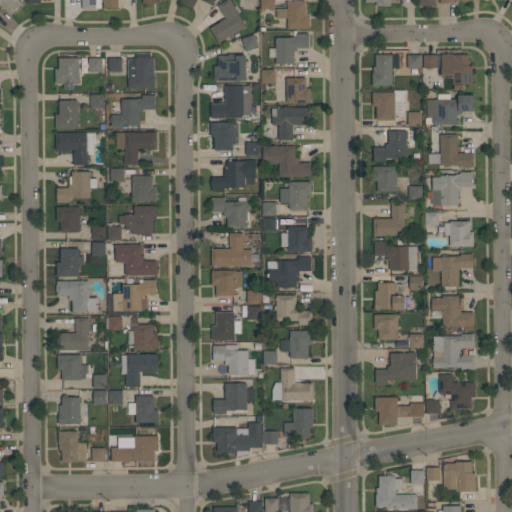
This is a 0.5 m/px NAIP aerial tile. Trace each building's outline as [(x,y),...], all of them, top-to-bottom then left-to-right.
[(19,0),(22,3),(11,13),(2,2),(0,4),(0,0),(19,0)] [(100,0),(100,8),(96,8),(96,10),(81,10),(81,0),(100,0)] [(118,0),(118,8),(103,8),(103,0),(118,0)] [(179,1),(179,0),(214,0),(213,3),(208,0),(196,0),(192,8),(179,1)] [(245,27),(218,43),(209,27),(225,18),(225,16),(224,17),(216,5),(224,0),(230,0),(236,9),(236,10),(245,27)] [(274,0),(274,8),(260,8),(260,0),(274,0)] [(276,18),(275,8),(287,8),(287,0),(306,0),(306,14),(309,14),(310,29),(287,29),(287,18),(276,18)] [(258,46),(245,51),(241,38),(254,33),(258,46)] [(275,64),(275,57),(268,57),(268,48),(275,48),(275,37),(292,37),(292,36),(296,36),(296,33),(309,33),(309,47),(297,47),(297,50),(295,50),(295,59),(294,59),(294,64),(275,64)] [(155,87),(127,87),(127,58),(135,57),(135,51),(150,51),(150,57),(153,57),(154,75),(155,75),(155,87)] [(246,55),(246,80),(213,80),(213,66),(218,66),(218,55),(228,55),(228,53),(235,53),(235,55),(246,55)] [(441,78),(441,53),(452,53),(452,54),(468,54),(468,65),(472,65),(472,84),(452,84),(452,78),(441,78)] [(392,54),(392,55),(399,55),(399,67),(392,67),(392,85),(372,85),(372,72),(373,72),(373,66),(375,66),(375,54),(392,54)] [(420,54),(420,68),(407,68),(407,54),(420,54)] [(437,54),(437,68),(423,68),(423,54),(437,54)] [(79,83),(73,83),(73,89),(63,89),(63,83),(55,83),(55,68),(58,68),(58,57),(79,57),(79,83)] [(102,57),(102,71),(88,71),(88,58),(102,57)] [(122,57),(122,71),(108,71),(108,57),(122,57)] [(275,69),(275,83),(261,83),(261,69),(275,69)] [(306,77),(306,88),(310,88),(310,102),(286,103),(286,77),(306,77)] [(251,85),(251,115),(242,115),(242,118),(211,118),(211,103),(225,103),(225,85),(251,85)] [(404,90),(404,115),(395,115),(395,120),(376,120),(376,106),(372,106),(372,92),(393,92),(393,90),(404,90)] [(473,94),(473,111),(461,111),(461,114),(456,115),(456,124),(432,124),(432,123),(425,123),(425,117),(426,117),(426,99),(437,99),(437,93),(450,93),(450,98),(458,98),(458,94),(473,94)] [(104,94),(104,108),(90,108),(90,94),(104,94)] [(111,127),(111,114),(121,114),(121,99),(137,99),(137,97),(141,97),(141,94),(154,94),(154,108),(142,108),(142,112),(139,112),(139,125),(130,125),(130,126),(123,127),(111,127)] [(77,128),(55,128),(55,114),(59,114),(59,100),(77,100),(77,128)] [(310,107),(310,124),(291,124),(291,127),(292,127),(292,140),(278,140),(278,126),(279,126),(279,124),(272,124),(272,116),(271,116),(271,107),(276,107),(276,106),(310,107)] [(421,111),(421,125),(407,125),(407,112),(421,111)] [(210,122),(232,122),(232,123),(238,123),(238,145),(233,149),(214,150),(214,136),(210,136),(210,122)] [(385,161),(373,161),(373,147),(385,147),(385,144),(386,144),(386,143),(388,143),(388,130),(407,130),(407,157),(385,157),(385,161)] [(155,131),(156,149),(138,149),(138,164),(124,164),(124,151),(124,147),(116,147),(116,132),(124,132),(124,131),(155,131)] [(73,165),(73,151),(74,151),(74,149),(55,150),(55,132),(86,132),(87,151),(88,165),(73,165)] [(473,167),(459,167),(459,165),(440,165),(440,163),(427,163),(427,153),(440,153),(439,134),(457,134),(457,152),(473,152),(473,167)] [(259,141),(259,155),(245,155),(245,141),(259,141)] [(311,162),(311,176),(279,176),(278,163),(263,163),(263,145),(295,145),(295,157),(299,157),(299,162),(311,162)] [(211,191),(211,177),(223,177),(223,168),(226,168),(226,161),(244,161),(244,160),(255,160),(256,177),(254,177),(254,183),(245,183),(245,187),(228,187),(228,188),(224,188),(224,191),(211,191)] [(377,191),(377,181),(373,181),(373,166),(396,166),(396,191),(377,191)] [(123,168),(123,182),(110,182),(110,168),(123,168)] [(56,202),(56,187),(68,187),(68,185),(69,185),(69,177),(71,177),(71,171),(90,171),(90,178),(97,178),(97,188),(90,188),(90,198),(74,198),(74,199),(69,199),(69,202),(56,202)] [(432,177),(440,177),(440,175),(455,175),(455,174),(459,174),(459,172),(472,172),(472,186),(458,186),(458,205),(440,205),(440,204),(432,204),(432,177)] [(156,201),(132,201),(132,176),(152,175),(152,186),(156,186),(156,201)] [(311,181),(311,195),(307,195),(307,209),(288,209),(288,203),(280,203),(280,188),(289,188),(289,181),(311,181)] [(422,186),(422,199),(408,199),(408,186),(422,186)] [(210,211),(210,197),(224,197),(224,201),(237,201),(237,197),(239,197),(239,196),(244,196),(244,197),(245,197),(245,201),(247,201),(247,227),(227,227),(227,216),(223,216),(223,211),(210,211)] [(276,201),(276,215),(262,215),(262,202),(276,201)] [(373,218),(392,218),(392,216),(391,216),(391,203),(405,202),(405,216),(404,216),(404,235),(373,235),(373,218)] [(156,205),(156,220),(152,220),(152,233),(151,233),(151,235),(147,235),(147,233),(135,233),(135,231),(130,231),(130,229),(125,229),(125,224),(124,224),(124,223),(118,223),(118,215),(124,215),(124,214),(134,213),(134,205),(156,205)] [(60,221),(56,221),(56,206),(80,206),(80,231),(60,232),(60,221)] [(438,211),(438,225),(425,225),(424,211),(438,211)] [(276,217),(276,231),(262,231),(262,218),(276,217)] [(473,246),(450,246),(450,234),(443,234),(443,222),(449,222),(449,220),(469,220),(469,231),(473,231),(473,246)] [(121,225),(121,239),(107,239),(107,226),(121,225)] [(105,226),(105,239),(91,239),(91,226),(105,226)] [(311,251),(288,251),(288,246),(280,246),(280,232),(287,232),(287,226),(307,226),(307,237),(311,237),(311,251)] [(212,265),(211,248),(229,248),(229,247),(228,247),(228,233),(243,232),(243,246),(242,246),(242,249),(250,249),(251,265),(212,265)] [(417,270),(389,270),(389,260),(386,260),(386,256),(374,256),(374,241),(386,241),(386,245),(390,245),(390,246),(417,246),(417,270)] [(105,242),(105,256),(91,256),(91,242),(105,242)] [(125,275),(125,261),(115,261),(115,244),(141,244),(141,256),(143,256),(143,260),(157,260),(157,275),(125,275)] [(56,276),(56,262),(60,262),(60,248),(78,248),(78,256),(84,256),(84,265),(79,265),(79,276),(56,276)] [(441,257),(441,256),(460,256),(460,253),(473,253),(473,268),(458,268),(458,286),(441,286),(441,270),(432,270),(432,257),(441,257)] [(293,260),(293,259),(298,259),(297,256),(310,256),(310,270),(298,270),(298,273),(295,273),(295,286),(277,286),(277,281),(267,281),(267,269),(267,260),(293,260)] [(241,271),(241,286),(235,286),(235,295),(215,295),(215,284),(211,285),(211,270),(235,269),(235,271),(241,271)] [(422,275),(422,289),(409,289),(409,276),(422,275)] [(89,280),(89,297),(97,297),(98,311),(72,312),(72,300),(69,300),(69,295),(57,295),(57,291),(56,291),(55,285),(57,285),(56,281),(89,280)] [(113,310),(113,293),(122,293),(122,284),(139,284),(139,283),(143,283),(143,280),(155,280),(156,294),(144,294),(144,296),(147,295),(147,310),(113,310)] [(374,310),(374,298),(374,290),(377,290),(377,282),(396,282),(396,284),(404,284),(405,309),(392,309),(380,309),(380,310),(374,310)] [(260,290),(260,303),(246,303),(246,290),(260,290)] [(276,320),(275,295),(295,295),(295,305),(297,305),(297,310),(308,310),(309,324),(298,324),(298,320),(276,320)] [(442,327),(442,311),(431,311),(431,297),(442,297),(442,295),(458,295),(458,307),(460,307),(460,312),(474,312),(474,327),(442,327)] [(260,306),(260,319),(246,319),(246,306),(260,306)] [(211,340),(211,325),(215,325),(215,312),(234,311),(234,320),(240,320),(240,333),(234,333),(234,340),(211,340)] [(398,339),(378,339),(378,329),(374,329),(374,314),(398,314),(398,339)] [(122,316),(122,330),(108,330),(108,316),(122,316)] [(134,349),(134,343),(128,343),(128,331),(131,331),(131,316),(137,316),(137,324),(153,324),(153,331),(157,331),(157,349),(134,349)] [(75,317),(89,317),(89,331),(88,331),(88,350),(57,350),(57,333),(76,332),(76,331),(75,331),(75,317)] [(289,339),(289,330),(312,330),(312,344),(308,344),(308,358),(290,358),(290,351),(280,351),(280,339),(289,339)] [(423,333),(423,347),(409,347),(409,346),(407,346),(407,337),(409,337),(409,333),(423,333)] [(474,369),(460,369),(460,367),(442,367),(442,368),(432,368),(432,357),(433,357),(433,336),(460,336),(460,334),(474,333),(474,348),(459,348),(459,357),(460,357),(460,355),(474,355),(474,369)] [(254,374),(228,374),(228,364),(225,364),(225,361),(213,361),(212,345),(225,345),(225,344),(238,344),(238,350),(248,350),(248,359),(254,359),(254,374)] [(277,350),(277,364),(263,364),(263,350),(277,350)] [(415,352),(415,380),(407,380),(407,379),(392,379),(392,380),(388,380),(388,383),(375,383),(375,369),(387,369),(387,366),(388,366),(388,365),(390,365),(389,352),(400,352),(400,353),(407,353),(407,352),(415,352)] [(81,354),(81,364),(87,364),(87,373),(85,373),(85,378),(81,378),(81,380),(61,380),(61,369),(57,369),(57,354),(81,354)] [(157,354),(157,371),(138,371),(138,373),(140,373),(140,386),(125,386),(125,374),(121,374),(121,355),(126,355),(126,354),(157,354)] [(275,382),(281,382),(281,381),(280,381),(280,367),(295,367),(295,381),(294,381),(294,382),(312,382),(313,400),(281,401),(281,400),(272,400),(272,389),(275,382)] [(106,374),(106,388),(93,388),(93,374),(106,374)] [(452,382),(474,382),(474,397),(471,397),(471,408),(458,408),(458,409),(450,409),(450,394),(439,394),(439,374),(452,374),(452,382)] [(213,399),(224,399),(224,382),(247,382),(247,388),(254,388),(254,401),(250,401),(250,403),(246,403),(246,409),(230,409),(230,410),(226,410),(226,413),(213,413),(213,399)] [(107,390),(107,404),(93,404),(93,390),(107,390)] [(122,390),(122,404),(109,404),(109,390),(122,390)] [(154,395),(154,409),(157,409),(157,423),(136,423),(135,414),(128,414),(127,402),(135,402),(135,395),(154,395)] [(397,405),(409,405),(410,416),(397,416),(397,424),(378,424),(378,411),(374,411),(374,396),(397,396),(397,405)] [(80,423),(63,423),(63,424),(58,424),(58,412),(59,412),(59,404),(61,404),(61,397),(80,397),(80,423)] [(439,399),(439,413),(426,413),(426,399),(439,399)] [(423,402),(423,416),(410,416),(409,405),(409,402),(423,402)] [(310,438),(293,438),(293,435),(284,435),(284,422),(293,422),(293,408),(313,408),(313,426),(310,427),(310,438)] [(236,456),(236,452),(217,452),(217,442),(212,442),(212,427),(236,427),(236,428),(248,428),(247,422),(261,422),(261,447),(249,447),(249,450),(248,450),(248,454),(236,456)] [(86,460),(78,460),(78,461),(61,461),(61,450),(59,450),(59,444),(58,444),(58,430),(78,430),(78,442),(86,442),(86,460)] [(277,431),(278,444),(264,444),(264,431),(277,431)] [(155,461),(134,461),(111,461),(111,447),(117,447),(117,437),(134,437),(134,435),(158,435),(158,450),(154,450),(155,461)] [(105,447),(105,461),(91,461),(91,447),(105,447)] [(475,491),(456,491),(456,489),(443,489),(443,463),(455,463),(455,461),(472,461),(472,473),(475,473),(475,482),(476,482),(476,488),(475,488),(475,491)] [(440,466),(440,480),(426,480),(426,467),(440,466)] [(424,469),(424,483),(410,483),(410,469),(424,469)] [(375,507),(375,493),(376,493),(376,487),(378,487),(378,475),(395,475),(395,494),(416,494),(416,508),(385,509),(385,506),(375,507)] [(309,492),(309,503),(313,503),(313,511),(289,511),(289,493),(309,492)] [(278,497),(278,511),(264,511),(264,498),(278,497)] [(262,501),(262,511),(248,511),(248,501),(262,501)]
